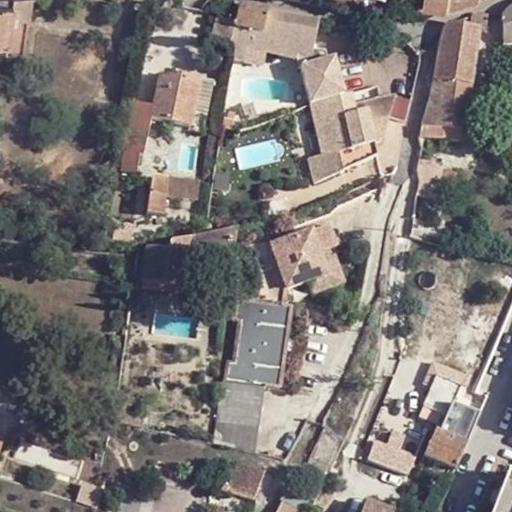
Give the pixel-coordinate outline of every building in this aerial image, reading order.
[(30,0),(0,0),(0,4),(13,7),(11,19),(28,22),(30,0)] [(424,0),(423,9),(445,14),(447,13),(478,3),(477,0),(424,0)] [(13,7),(0,4),(0,46),(8,48),(11,19),(13,7)] [(511,5),(505,7),(502,15),(501,19),(502,36),(511,35),(511,5)] [(318,24),(235,8),(232,23),(228,43),(227,45),(232,48),(229,61),(241,64),(244,51),(258,53),(259,46),(269,44),(296,57),(296,60),(298,70),(300,69),(308,105),(314,104),(326,155),(320,157),(306,161),(313,186),(377,159),(372,146),(379,146),(392,101),(361,109),(363,117),(353,119),(351,111),(349,98),(341,100),(332,62),(325,64),(323,55),(311,51),(318,24)] [(470,19),(449,25),(446,29),(443,33),(441,37),(429,105),(426,106),(418,138),(418,140),(441,144),(463,146),(463,136),(478,35),(485,36),(486,18),(481,15),(470,19)] [(259,46),(258,53),(296,60),(296,57),(269,44),(259,46)] [(134,106),(123,155),(125,156),(129,157),(129,156),(130,152),(143,154),(151,124),(189,132),(192,119),(205,122),(213,85),(173,75),(172,80),(158,76),(150,108),(134,106)] [(314,104),(308,105),(320,157),(326,155),(314,104)] [(361,109),(351,111),(353,119),(363,117),(361,109)] [(451,200),(451,170),(420,171),(421,201),(451,200)] [(190,188),(147,179),(142,199),(157,202),(169,204),(183,207),(186,208),(190,188)] [(157,202),(142,199),(138,217),(154,220),(157,202)] [(183,207),(169,204),(168,211),(182,214),(183,207)] [(328,227),(292,241),(299,260),(317,254),(329,250),(335,247),(328,227)] [(229,233),(201,240),(147,253),(145,266),(142,282),(141,284),(186,292),(188,266),(229,270),(229,233)] [(263,390),(278,392),(290,310),(282,309),(284,293),(326,278),(317,254),(299,260),(292,241),(270,248),(267,242),(237,250),(234,269),(246,270),(248,271),(254,273),(257,278),(257,284),(254,305),(234,302),(232,325),(237,326),(232,366),(226,365),(223,384),(263,390)] [(329,250),(317,254),(326,278),(284,293),(282,309),(290,310),(290,304),(342,286),(329,250)] [(145,266),(135,265),(134,280),(142,282),(145,266)] [(186,292),(141,284),(140,294),(186,301),(186,292)] [(428,410),(447,420),(452,408),(453,408),(462,390),(442,379),(428,410)] [(219,383),(214,425),(257,431),(263,390),(223,384),(219,383)] [(447,420),(440,435),(467,446),(478,419),(453,408),(452,408),(447,420)] [(145,419),(129,416),(127,428),(142,432),(145,419)] [(214,425),(211,448),(214,449),(241,455),(253,457),(257,431),(214,425)] [(424,459),(455,474),(467,446),(440,435),(435,433),(424,459)] [(372,438),(363,459),(404,476),(412,454),(372,438)] [(0,481),(13,451),(0,446),(0,481)] [(258,475),(237,466),(225,495),(246,504),(258,475)] [(511,511),(511,478),(508,476),(493,511),(511,511)] [(384,511),(364,503),(360,511),(384,511)]
